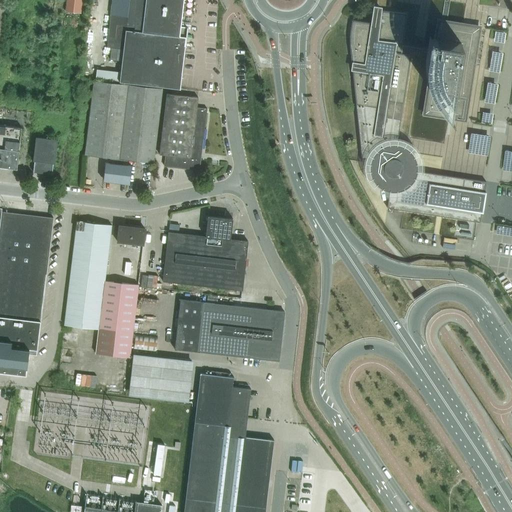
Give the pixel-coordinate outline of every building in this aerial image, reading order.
[(80,13),(81,0),(66,0),(65,11),(80,13)] [(122,61),(119,82),(179,89),(180,87),(179,87),(180,74),(181,74),(181,72),(180,72),(182,60),(183,60),(183,58),(182,58),(184,45),(185,45),(185,37),(178,36),(179,26),(180,27),(180,26),(179,26),(180,17),(181,17),(181,16),(180,16),(181,7),(182,7),(181,7),(181,0),(112,0),(106,47),(111,48),(110,60),(122,61)] [(400,53),(402,44),(406,14),(382,11),(380,10),(380,9),(374,8),(371,23),(352,20),(350,29),(349,35),(349,37),(349,40),(349,45),(350,49),(351,63),(353,63),(352,68),(352,69),(353,81),(356,104),(362,162),(369,163),(369,164),(369,165),(369,166),(369,167),(369,168),(369,169),(369,170),(369,171),(369,172),(370,172),(370,173),(370,174),(370,175),(371,175),(371,176),(371,177),(371,178),(372,178),(372,179),(373,180),(373,181),(374,181),(374,182),(375,183),(376,184),(377,185),(378,185),(378,186),(379,186),(380,187),(381,188),(382,188),(382,189),(383,189),(384,189),(385,190),(386,190),(387,190),(388,191),(389,191),(387,208),(479,222),(486,182),(417,171),(417,170),(417,169),(417,168),(417,167),(417,166),(417,165),(417,164),(417,163),(417,162),(416,161),(416,160),(416,159),(415,158),(415,157),(415,156),(414,156),(414,155),(413,154),(413,153),(412,152),(411,152),(411,151),(410,150),(409,149),(407,148),(406,147),(404,146),(403,145),(402,145),(401,145),(401,144),(400,144),(399,144),(398,144),(397,143),(403,103),(410,55),(409,54),(400,53)] [(410,50),(434,54),(425,110),(448,114),(465,116),(478,31),(446,26),(446,23),(444,22),(441,22),(440,25),(438,24),(435,49),(402,44),(400,53),(409,54),(410,50)] [(54,98),(62,99),(64,79),(56,78),(54,98)] [(85,154),(88,154),(110,157),(109,163),(105,162),(103,180),(129,183),(131,165),(127,165),(127,159),(153,162),(162,89),(161,89),(161,87),(95,79),(95,81),(94,81),(85,154)] [(163,166),(199,170),(207,109),(196,108),(198,98),(166,94),(158,154),(165,155),(163,166)] [(0,125),(0,167),(16,169),(21,128),(0,125)] [(34,161),(32,172),(33,172),(51,174),(53,163),(54,163),(53,162),(56,140),(57,140),(57,139),(35,137),(36,138),(34,160),(33,160),(32,160),(34,161)] [(0,212),(0,372),(26,375),(28,355),(36,356),(52,219),(0,212)] [(205,236),(230,239),(232,218),(208,216),(205,236)] [(104,281),(111,225),(76,221),(64,324),(98,328),(104,281)] [(145,229),(144,229),(119,226),(117,242),(143,245),(145,229)] [(230,239),(205,236),(168,232),(163,281),(242,290),(247,241),(230,239)] [(137,275),(139,268),(127,265),(125,272),(137,275)] [(129,357),(138,285),(104,281),(95,353),(129,357)] [(284,312),(179,299),(174,349),(199,352),(278,361),(284,312)] [(158,336),(136,334),(134,349),(156,352),(158,336)] [(190,363),(134,356),(130,391),(186,397),(190,363)] [(245,436),(244,436),(226,434),(228,416),(243,418),(243,417),(246,389),(250,389),(250,388),(231,386),(232,378),(233,378),(233,377),(230,376),(204,373),(200,373),(204,374),(187,511),(260,511),(265,473),(269,440),(274,440),(245,436)] [(157,444),(153,474),(160,475),(164,445),(157,444)] [(161,505),(147,503),(147,501),(143,500),(143,503),(136,502),(136,501),(86,494),(84,510),(81,509),(80,511),(160,511),(161,505)]
